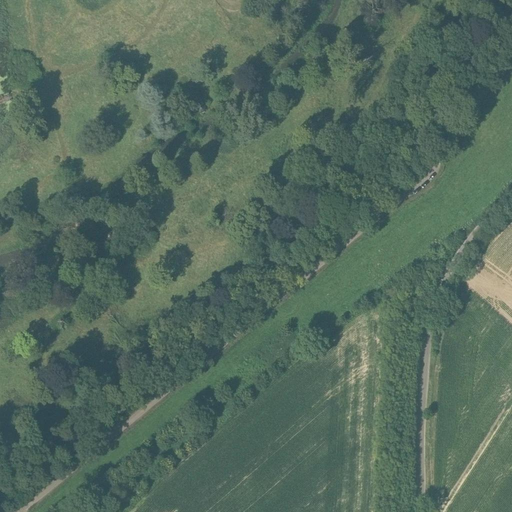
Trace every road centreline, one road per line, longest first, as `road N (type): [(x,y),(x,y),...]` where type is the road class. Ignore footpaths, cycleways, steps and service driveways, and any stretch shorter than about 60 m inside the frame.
road 1 (unclassified): [(18,511),(424,176),(511,51)]
road 2 (unclassified): [(419,511),(427,321),(457,258),(511,195)]
road 3 (track): [(511,400),(439,511)]
